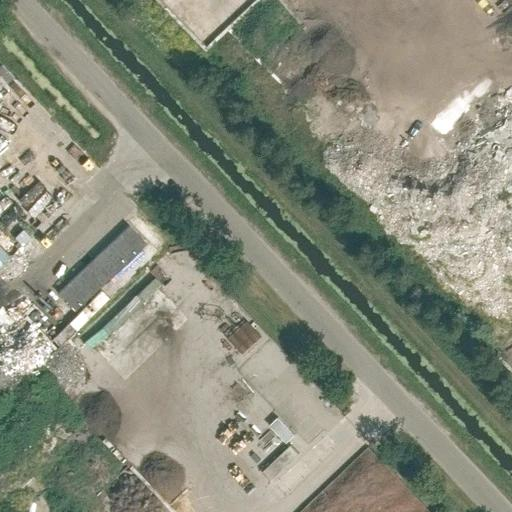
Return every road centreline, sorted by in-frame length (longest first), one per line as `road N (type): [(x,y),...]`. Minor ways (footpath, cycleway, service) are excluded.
road 1 (unclassified): [(505,511),(20,0)]
road 2 (unknown): [(149,136),(0,288)]
